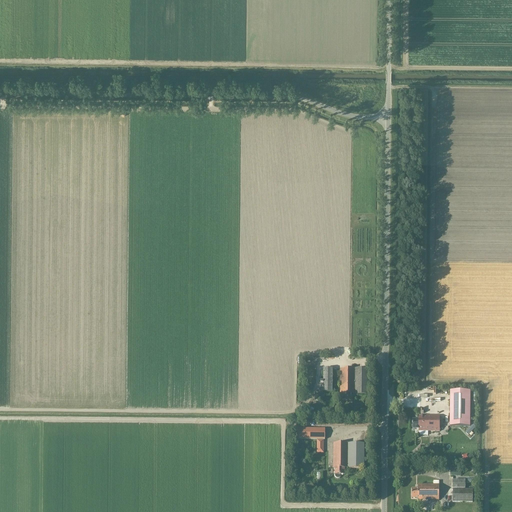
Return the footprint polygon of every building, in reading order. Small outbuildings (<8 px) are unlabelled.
[(314,384),(315,369),(304,369),(304,384),(314,384)] [(334,377),(334,371),(332,371),(333,369),(323,369),(323,392),(332,392),(332,377),(334,377)] [(368,369),(355,369),(340,369),(340,394),(342,394),(342,400),(351,400),(351,394),(367,394),(368,369)] [(449,391),(449,426),(469,426),(469,391),(449,391)] [(439,417),(439,416),(418,416),(418,419),(412,419),(412,429),(418,429),(418,431),(439,431),(439,421),(439,417)] [(295,439),(325,440),(325,429),(295,428),(295,439)] [(364,444),(348,443),(333,443),(333,468),(335,468),(335,474),(335,475),(335,476),(335,477),(336,477),(336,478),(337,478),(338,478),(339,478),(339,477),(340,477),(340,476),(340,475),(344,475),(344,468),(364,469),(364,444)] [(465,489),(465,480),(453,480),(452,488),(465,489)] [(439,485),(433,485),(418,485),(418,489),(412,488),(412,498),(418,498),(418,500),(439,500),(439,485)] [(453,489),(453,502),(472,502),(473,490),(453,489)]
